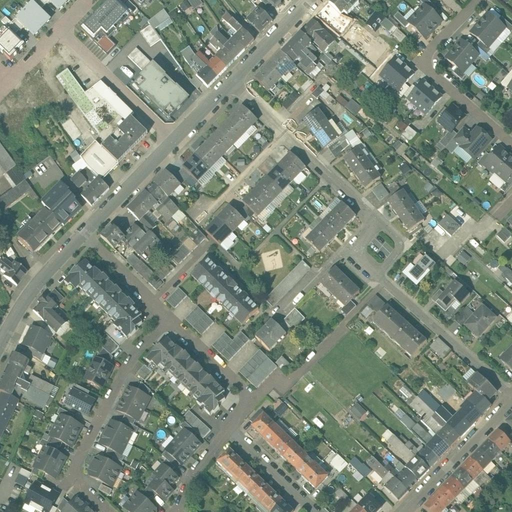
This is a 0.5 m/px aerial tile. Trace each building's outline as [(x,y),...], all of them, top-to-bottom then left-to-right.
[(39,0),(33,0),(32,1),(33,3),(41,10),(45,5),(39,0)] [(67,2),(64,0),(47,0),(49,1),(59,11),(67,2)] [(118,0),(106,0),(80,29),(107,55),(116,45),(109,39),(137,9),(129,1),(124,5),(118,0)] [(200,0),(187,0),(194,9),(203,3),(200,0)] [(264,0),(262,2),(266,6),(269,3),(274,8),(276,7),(278,8),(281,5),(280,2),(282,0),(264,0)] [(332,0),(329,4),(341,16),(344,12),(347,15),(359,3),(356,0),(355,0),(332,0)] [(437,9),(427,0),(420,0),(420,1),(424,5),(425,5),(433,13),(437,9)] [(186,1),(180,5),(184,11),(190,7),(186,1)] [(41,10),(33,3),(25,11),(42,28),(51,19),(41,10)] [(433,13),(425,5),(424,5),(416,14),(433,30),(441,22),(433,13)] [(272,22),(259,9),(247,21),(260,34),(272,22)] [(164,10),(155,17),(161,25),(170,18),(164,10)] [(42,28),(25,11),(17,20),(24,27),(34,36),(42,28)] [(394,27),(377,12),(367,24),(375,31),(380,25),(390,33),(394,27)] [(408,22),(398,13),(394,17),(405,28),(409,24),(408,23),(408,22)] [(232,20),(228,14),(222,19),(228,25),(232,20)] [(433,30),(416,14),(408,22),(408,23),(409,24),(425,39),(433,30)] [(497,22),(488,14),(479,23),(496,38),(505,28),(497,22)] [(11,23),(6,17),(2,22),(9,29),(15,34),(19,30),(11,23)] [(511,31),(511,26),(501,17),(497,22),(505,28),(511,33),(511,31)] [(17,20),(16,19),(11,23),(19,30),(20,31),(24,27),(17,20)] [(254,41),(232,20),(228,25),(236,32),(240,33),(233,39),(245,50),(254,41)] [(329,36),(313,21),(300,33),(312,45),(313,44),(311,43),(313,41),(319,47),(317,49),(325,56),(325,55),(323,54),(324,54),(334,42),(329,36)] [(496,38),(479,23),(471,33),(480,41),(488,48),(496,38)] [(150,25),(140,32),(144,37),(153,30),(150,25)] [(402,34),(394,27),(390,33),(398,39),(402,34)] [(215,28),(210,33),(214,39),(219,35),(220,33),(215,28)] [(9,29),(0,38),(0,50),(11,61),(17,54),(17,53),(25,44),(15,34),(9,29)] [(385,57),(351,29),(342,40),(347,45),(375,68),(385,57)] [(153,30),(144,37),(147,42),(157,35),(153,30)] [(342,40),(332,32),(329,36),(334,42),(339,44),(340,43),(342,40)] [(300,33),(291,43),(303,54),(306,51),(311,46),(312,45),(300,33)] [(157,35),(147,42),(151,47),(160,40),(157,35)] [(245,50),(233,39),(227,46),(225,44),(226,43),(219,35),(214,39),(235,60),(245,50)] [(235,60),(214,39),(210,43),(218,51),(220,50),(221,51),(215,58),(226,69),(235,60)] [(472,50),(462,41),(454,50),(470,64),(478,55),(472,50)] [(488,48),(480,41),(476,46),(487,55),(491,50),(488,48)] [(303,54),(291,43),(281,53),(283,55),(293,64),(299,58),(303,54)] [(311,46),(306,51),(311,55),(316,51),(311,46)] [(487,55),(476,46),(472,50),(478,55),(486,62),(490,57),(487,55)] [(206,67),(196,57),(194,55),(189,47),(180,53),(191,69),(195,65),(199,69),(198,70),(201,72),(196,76),(208,88),(217,78),(206,67)] [(141,52),(136,48),(128,57),(132,61),(141,52)] [(470,64),(454,50),(446,59),(457,68),(462,73),(470,64)] [(311,55),(306,51),(303,54),(313,64),(317,60),(311,55)] [(145,57),(141,52),(132,61),(136,65),(145,57)] [(215,58),(209,64),(207,62),(208,61),(200,52),(196,57),(206,67),(217,78),(226,69),(215,58)] [(313,64),(303,54),(299,58),(303,61),(298,66),(305,72),(306,71),(314,78),(319,72),(315,68),(317,67),(316,66),(313,64)] [(331,60),(324,54),(323,54),(325,55),(325,56),(321,60),(327,65),(331,60)] [(283,55),(276,62),(274,60),(268,66),(281,79),(288,72),(290,74),(296,67),(293,64),(283,55)] [(149,61),(145,57),(136,65),(141,69),(149,61)] [(417,84),(385,57),(375,68),(407,95),(417,84)] [(149,61),(141,69),(145,74),(153,65),(149,61)] [(176,89),(164,77),(165,76),(153,65),(141,78),(147,83),(140,91),(145,96),(147,95),(152,100),(151,101),(163,113),(171,106),(176,112),(188,99),(177,88),(176,89)] [(268,66),(256,79),(269,92),(281,79),(268,66)] [(462,73),(457,68),(453,73),(462,80),(466,76),(462,73)] [(67,70),(56,78),(78,107),(89,99),(85,93),(67,70)] [(511,70),(501,84),(507,89),(508,88),(508,87),(511,83),(511,70)] [(327,86),(320,81),(317,85),(324,90),(327,86)] [(109,90),(101,82),(85,93),(89,99),(78,107),(106,144),(131,118),(134,115),(116,97),(117,96),(114,94),(111,92),(109,89),(109,90)] [(437,100),(417,84),(407,95),(427,112),(437,100)] [(324,91),(319,87),(311,94),(316,99),(324,91)] [(377,91),(373,87),(368,92),(365,91),(361,95),(363,99),(365,102),(369,103),(369,102),(373,98),(372,96),(377,91)] [(289,98),(282,105),(288,110),(294,103),(289,98)] [(352,99),(345,107),(355,116),(362,108),(352,99)] [(257,121),(242,107),(230,119),(243,131),(249,125),(251,127),(257,121)] [(452,107),(439,122),(450,131),(451,133),(453,131),(465,117),(452,107)] [(318,110),(303,121),(311,132),(326,121),(326,120),(325,121),(321,115),(318,110)] [(106,144),(102,148),(118,164),(148,134),(131,118),(106,144)] [(243,131),(230,119),(218,131),(231,144),(238,137),(240,139),(245,133),(243,131)] [(326,121),(311,132),(324,149),(342,136),(332,122),(328,124),(326,121)] [(410,141),(418,134),(411,127),(403,134),(410,141)] [(472,136),(463,128),(457,135),(452,140),(461,148),(472,136)] [(461,148),(473,159),(490,140),(478,129),(472,136),(461,148)] [(218,131),(207,143),(219,156),(225,150),(227,151),(233,145),(231,144),(218,131)] [(450,131),(439,143),(445,149),(452,140),(457,135),(453,131),(451,133),(450,131)] [(342,139),(328,148),(332,154),(341,147),(345,144),(342,139)] [(393,149),(403,155),(407,147),(398,141),(393,149)] [(102,148),(95,142),(80,157),(88,169),(94,174),(94,175),(101,182),(118,164),(102,148)] [(219,156),(207,143),(195,155),(208,168),(214,162),(216,163),(221,157),(219,156)] [(0,177),(15,167),(0,145),(0,177)] [(375,159),(364,145),(358,149),(369,163),(375,159)] [(341,147),(332,154),(336,159),(344,152),(341,147)] [(491,157),(484,164),(485,165),(489,168),(488,170),(494,175),(509,157),(505,153),(505,151),(502,148),(499,148),(491,157)] [(358,149),(344,159),(355,174),(369,164),(358,149)] [(486,153),(477,164),(482,168),(485,165),(484,164),(491,157),(486,153)] [(306,169),(291,154),(279,166),(294,181),(306,169)] [(208,168),(195,155),(183,168),(190,175),(196,180),(202,174),(204,175),(209,170),(208,168)] [(511,159),(509,157),(494,175),(500,180),(501,179),(505,183),(506,183),(511,175),(511,159)] [(369,164),(355,174),(366,189),(380,179),(369,164)] [(294,181),(279,166),(267,179),(282,193),(294,181)] [(190,175),(183,168),(178,173),(186,180),(190,175)] [(82,176),(81,176),(87,182),(94,175),(94,174),(88,169),(82,176)] [(173,178),(166,171),(154,183),(168,198),(174,192),(173,190),(179,183),(173,178)] [(78,173),(71,181),(79,189),(82,186),(87,191),(82,196),(92,206),(101,198),(86,183),(87,182),(81,176),(82,176),(78,173)] [(186,180),(178,173),(173,178),(179,183),(181,185),(186,180)] [(87,182),(86,183),(101,198),(109,189),(101,182),(94,175),(87,182)] [(511,175),(506,183),(505,183),(500,189),(505,193),(511,184),(511,175)] [(25,179),(0,197),(0,206),(3,210),(32,189),(25,179)] [(282,193),(267,179),(255,191),(270,205),(282,193)] [(168,198),(154,183),(146,192),(157,203),(159,201),(161,204),(162,204),(168,198)] [(61,184),(48,197),(51,199),(44,206),(47,209),(62,225),(70,217),(71,219),(81,209),(74,202),(75,200),(67,193),(68,191),(61,184)] [(381,184),(372,191),(376,196),(385,190),(381,184)] [(385,190),(376,196),(380,201),(388,195),(385,190)] [(270,205),(255,191),(243,203),(247,206),(255,214),(258,218),(270,205)] [(402,191),(387,202),(398,217),(413,206),(402,191)] [(146,192),(145,192),(138,200),(149,211),(159,221),(163,217),(156,210),(160,206),(157,203),(146,192)] [(168,198),(162,204),(168,210),(173,204),(168,198)] [(138,200),(128,210),(139,221),(142,224),(148,218),(145,215),(149,211),(138,200)] [(168,210),(162,204),(161,204),(160,206),(156,210),(163,217),(167,221),(172,216),(167,210),(168,210)] [(168,210),(167,210),(172,216),(179,209),(173,204),(168,210)] [(355,217),(341,204),(333,213),(346,226),(355,217)] [(255,214),(247,206),(242,211),(250,219),(255,214)] [(424,221),(413,206),(398,217),(409,232),(424,221)] [(238,215),(230,207),(218,219),(233,234),(245,222),(245,221),(238,215)] [(47,209),(34,222),(28,217),(22,223),(28,228),(17,239),(33,254),(62,225),(47,209)] [(250,219),(242,211),(238,215),(245,221),(245,222),(246,223),(250,219)] [(346,226),(333,213),(324,222),(338,235),(346,226)] [(461,227),(447,215),(438,225),(451,237),(461,227)] [(156,226),(148,218),(142,224),(149,231),(150,232),(151,232),(156,226)] [(218,219),(206,232),(221,246),(233,234),(218,219)] [(338,235),(324,222),(315,231),(329,244),(338,235)] [(124,236),(112,225),(101,237),(114,250),(121,242),(126,247),(128,245),(129,244),(124,239),(125,238),(124,236)] [(145,235),(135,225),(124,236),(125,238),(124,239),(129,244),(128,245),(146,262),(154,254),(164,245),(151,232),(150,232),(149,231),(145,235)] [(511,235),(511,234),(504,228),(500,232),(508,239),(511,235)] [(206,238),(198,229),(189,238),(197,246),(206,238)] [(423,230),(415,237),(420,242),(428,235),(423,230)] [(329,244),(315,231),(305,240),(319,254),(329,244)] [(508,239),(500,232),(497,236),(504,243),(508,239)] [(10,246),(3,233),(0,234),(0,241),(5,250),(10,246)] [(189,238),(182,244),(183,245),(191,253),(197,246),(189,238)] [(191,253),(183,245),(179,249),(187,257),(191,253)] [(486,251),(480,245),(476,250),(483,255),(486,251)] [(187,257),(179,249),(175,253),(182,261),(187,257)] [(182,261),(175,253),(171,257),(178,265),(182,261)] [(133,254),(126,261),(133,268),(140,261),(133,254)] [(415,268),(409,274),(410,275),(417,282),(428,270),(430,271),(436,265),(426,256),(415,268)] [(27,272),(14,262),(12,265),(2,258),(0,261),(0,268),(6,273),(3,276),(17,286),(27,272)] [(207,259),(191,276),(199,283),(201,281),(206,286),(204,288),(211,295),(213,293),(218,298),(216,300),(217,301),(233,284),(229,279),(228,280),(222,274),(223,273),(219,269),(218,270),(207,259)] [(156,276),(140,260),(140,261),(133,268),(149,283),(156,276)] [(86,261),(77,271),(75,270),(69,276),(70,277),(65,283),(69,287),(71,286),(76,291),(79,287),(95,270),(86,261)] [(175,269),(167,261),(163,265),(170,273),(175,269)] [(310,269),(302,261),(298,266),(306,273),(310,269)] [(411,264),(402,273),(407,278),(410,275),(409,274),(415,268),(411,264)] [(170,273),(163,265),(159,269),(166,277),(170,273)] [(306,273),(298,266),(294,270),(301,278),(306,273)] [(335,268),(320,283),(333,295),(347,280),(335,268)] [(95,269),(95,270),(79,287),(91,299),(108,282),(109,281),(104,276),(103,277),(95,269)] [(166,277),(159,269),(155,273),(160,279),(162,281),(166,277)] [(301,278),(294,270),(290,274),(297,282),(301,278)] [(297,282),(290,274),(286,278),(293,286),(297,282)] [(156,276),(149,283),(153,287),(160,279),(156,275),(156,276)] [(286,278),(281,283),(289,290),(293,286),(286,278)] [(160,279),(153,287),(157,291),(164,283),(162,281),(160,279)] [(347,280),(333,295),(345,307),(351,301),(359,292),(347,280)] [(108,282),(91,299),(104,311),(121,294),(122,293),(117,288),(116,289),(108,282)] [(464,291),(454,282),(444,294),(438,300),(438,301),(446,308),(457,296),(459,298),(464,291)] [(289,290),(281,283),(277,287),(285,295),(289,290)] [(238,288),(233,284),(217,301),(219,299),(224,304),(222,306),(230,313),(232,311),(236,316),(235,318),(242,326),(258,309),(248,299),(248,298),(244,294),(243,294),(237,289),(238,288)] [(285,295),(277,287),(273,291),(280,299),(285,295)] [(187,296),(179,288),(174,293),(183,301),(187,296)] [(64,298),(55,290),(51,294),(60,302),(64,298)] [(444,294),(439,290),(431,299),(436,304),(438,301),(438,300),(444,294)] [(280,299),(273,291),(269,296),(276,303),(280,299)] [(183,301),(174,293),(170,297),(179,305),(183,301)] [(121,294),(104,311),(117,324),(133,307),(135,306),(129,301),(128,301),(121,294)] [(44,295),(38,301),(40,304),(33,311),(44,321),(54,311),(58,307),(44,295)] [(276,303),(269,296),(265,300),(272,308),(276,303)] [(376,296),(367,305),(377,313),(378,312),(379,312),(386,304),(376,296)] [(179,305),(170,297),(166,301),(174,309),(179,305)] [(351,301),(345,307),(341,310),(347,316),(356,307),(351,301)] [(403,320),(387,306),(372,322),(388,336),(403,320)] [(133,307),(117,324),(114,326),(127,339),(130,335),(131,336),(136,332),(135,331),(142,323),(138,319),(142,316),(133,307)] [(205,315),(197,307),(193,311),(201,319),(205,315)] [(293,329),(305,318),(296,308),(284,320),(293,329)] [(475,316),(466,308),(462,312),(467,316),(471,320),(475,316)] [(471,320),(465,326),(466,326),(475,335),(481,329),(484,332),(495,319),(482,308),(475,316),(471,320)] [(67,323),(54,311),(44,321),(57,334),(67,323)] [(201,319),(193,311),(189,315),(197,323),(201,319)] [(462,312),(454,321),(459,325),(467,316),(462,312)] [(197,323),(189,315),(185,319),(193,328),(197,323)] [(214,323),(205,315),(201,319),(210,327),(214,323)] [(467,316),(459,325),(463,329),(466,326),(465,326),(471,320),(467,316)] [(210,327),(201,319),(197,323),(205,331),(210,327)] [(292,329),(284,320),(279,325),(287,333),(292,329)] [(403,320),(388,336),(412,358),(427,342),(403,320)] [(272,321),(256,337),(270,351),(286,335),(272,321)] [(205,331),(197,323),(193,328),(201,336),(205,331)] [(119,347),(127,339),(114,326),(112,324),(104,333),(106,335),(111,339),(115,343),(119,347)] [(51,336),(32,328),(24,345),(42,354),(46,347),(49,346),(50,343),(49,340),(51,336)] [(233,341),(224,333),(220,338),(228,346),(229,345),(233,341)] [(249,341),(241,333),(237,337),(245,345),(249,341)] [(106,335),(98,343),(101,346),(102,347),(111,339),(106,335)] [(245,345),(237,337),(233,341),(241,349),(245,345)] [(228,346),(220,338),(216,342),(224,350),(225,350),(228,346)] [(111,339),(102,347),(107,351),(115,343),(111,339)] [(158,348),(157,347),(151,354),(152,355),(146,360),(151,365),(152,364),(157,368),(161,365),(160,364),(176,348),(176,347),(167,339),(158,348)] [(450,351),(437,339),(430,347),(443,359),(450,351)] [(241,349),(233,341),(229,345),(237,353),(241,349)] [(224,350),(216,342),(212,346),(220,354),(224,350)] [(115,343),(107,351),(111,355),(119,347),(115,343)] [(237,353),(229,345),(228,346),(225,350),(233,358),(237,353)] [(102,347),(101,346),(96,351),(99,354),(96,358),(109,365),(113,357),(111,355),(107,351),(102,347)] [(176,348),(160,364),(161,365),(173,377),(190,359),(190,360),(191,359),(186,354),(185,354),(177,347),(176,347),(176,348)] [(511,348),(507,354),(507,353),(506,354),(508,356),(502,361),(501,360),(500,360),(511,371),(511,348)] [(233,358),(225,350),(224,350),(220,354),(229,362),(233,358)] [(268,358),(259,350),(255,355),(264,363),(268,358)] [(29,362),(13,354),(4,373),(20,381),(24,373),(28,375),(31,369),(27,367),(29,362)] [(264,363),(255,355),(251,359),(259,367),(264,363)] [(109,365),(96,358),(85,380),(101,388),(112,367),(109,365)] [(281,358),(276,363),(285,372),(290,367),(281,358)] [(190,359),(173,377),(186,389),(202,372),(203,372),(204,371),(198,366),(197,367),(190,360),(190,359)] [(259,367),(251,359),(247,363),(255,371),(259,367)] [(255,371),(247,363),(243,367),(251,375),(255,371)] [(153,373),(144,365),(140,370),(149,377),(153,373)] [(251,375),(243,367),(239,372),(247,380),(251,375)] [(149,377),(140,370),(137,374),(145,381),(149,377)] [(202,372),(186,389),(198,401),(216,383),(211,378),(210,379),(203,372),(202,372)] [(20,381),(4,373),(0,380),(0,392),(1,393),(9,397),(11,394),(18,397),(21,390),(27,392),(25,396),(45,406),(50,396),(31,387),(31,386),(27,384),(20,381)] [(496,393),(478,374),(468,384),(476,392),(487,402),(496,393)] [(54,387),(31,376),(27,384),(31,386),(31,387),(50,396),(54,387)] [(151,391),(141,383),(137,392),(148,397),(151,391)] [(216,383),(198,401),(197,402),(210,415),(213,411),(214,412),(219,408),(218,407),(225,399),(221,396),(225,392),(216,383)] [(448,384),(437,395),(445,402),(456,392),(448,384)] [(137,392),(128,387),(123,399),(144,410),(150,398),(148,397),(137,392)] [(94,402),(73,391),(66,405),(87,415),(94,402)] [(442,409),(423,391),(418,397),(436,414),(442,409)] [(476,392),(466,402),(475,411),(481,417),(491,407),(487,402),(476,392)] [(0,394),(0,417),(8,421),(18,402),(9,397),(1,393),(0,394)] [(436,414),(418,397),(410,405),(423,418),(426,414),(431,419),(436,414)] [(144,410),(123,399),(117,411),(125,415),(136,420),(138,421),(144,410)] [(454,432),(475,411),(466,402),(461,408),(463,410),(452,421),(447,426),(454,432)] [(357,405),(351,411),(357,416),(362,411),(357,405)] [(74,416),(60,408),(57,414),(60,416),(61,415),(72,421),(74,416)] [(448,415),(442,409),(436,414),(447,426),(452,421),(447,416),(448,415)] [(189,411),(182,419),(186,423),(193,415),(189,411)] [(475,411),(454,432),(460,438),(481,417),(475,411)] [(257,413),(249,421),(254,425),(261,417),(257,413)] [(275,425),(264,414),(261,417),(254,425),(252,427),(262,437),(275,425)] [(447,426),(436,414),(431,419),(440,427),(444,429),(437,436),(450,449),(460,438),(454,432),(447,426)] [(72,421),(61,415),(60,416),(55,426),(77,437),(82,426),(72,421)] [(136,420),(125,415),(123,420),(133,426),(136,420)] [(193,415),(186,423),(190,427),(198,419),(193,415)] [(416,426),(405,415),(400,421),(407,428),(411,432),(416,426)] [(350,417),(343,425),(347,428),(354,420),(350,417)] [(202,423),(198,419),(190,427),(194,431),(202,423)] [(133,426),(123,420),(120,425),(133,432),(136,434),(139,428),(133,426)] [(120,425),(111,421),(105,433),(127,444),(133,432),(120,425)] [(186,423),(184,422),(180,427),(184,430),(194,438),(198,434),(194,431),(190,427),(186,423)] [(202,423),(194,431),(198,434),(199,435),(206,427),(202,423)] [(275,425),(262,437),(273,447),(285,435),(275,425)] [(77,437),(55,426),(50,436),(63,443),(71,447),(77,437)] [(437,436),(432,441),(417,426),(416,426),(411,432),(426,447),(439,460),(450,449),(437,436)] [(206,427),(199,435),(203,439),(211,431),(206,427)] [(194,438),(184,430),(175,440),(191,455),(201,445),(194,438)] [(510,443),(498,431),(489,441),(501,453),(510,443)] [(127,444),(105,433),(100,444),(109,449),(121,455),(127,444)] [(285,435),(273,447),(284,458),(296,445),(285,435)] [(63,443),(50,436),(47,442),(58,447),(60,448),(63,443)] [(397,440),(393,436),(387,442),(407,461),(410,458),(413,461),(405,468),(418,481),(429,470),(404,447),(397,440)] [(408,443),(401,436),(397,440),(404,447),(408,443)] [(47,442),(42,439),(39,445),(44,447),(45,447),(55,453),(58,447),(47,442)] [(191,455),(175,440),(166,451),(175,459),(182,466),(191,455)] [(489,441),(480,450),(492,462),(501,453),(489,441)] [(425,449),(422,446),(418,451),(409,442),(408,443),(404,447),(429,470),(439,460),(426,447),(425,449)] [(296,445),(284,458),(294,468),(306,456),(296,445)] [(55,453),(45,447),(44,447),(39,458),(61,468),(66,458),(55,453)] [(121,455),(109,449),(106,454),(113,458),(122,462),(125,457),(121,455)] [(229,449),(217,462),(228,472),(240,460),(229,449)] [(492,462),(480,450),(470,460),(483,472),(492,462)] [(175,459),(166,451),(162,456),(166,460),(171,464),(175,459)] [(306,456),(294,468),(305,478),(317,466),(306,456)] [(338,456),(330,464),(338,471),(345,464),(338,456)] [(363,465),(355,457),(349,463),(357,471),(363,465)] [(61,468),(39,458),(34,468),(45,473),(55,479),(61,468)] [(111,463),(99,458),(95,459),(92,466),(117,478),(121,469),(111,463)] [(122,462),(113,458),(111,463),(121,469),(124,463),(122,462)] [(384,469),(373,458),(368,464),(379,475),(384,469)] [(171,464),(166,460),(162,464),(163,465),(171,472),(175,468),(171,464)] [(251,470),(240,460),(228,472),(239,483),(251,470)] [(483,472),(470,460),(461,469),(473,481),(483,472)] [(371,471),(364,464),(363,465),(357,471),(364,479),(371,471)] [(389,464),(385,469),(390,474),(393,470),(390,468),(392,466),(389,464)] [(171,472),(163,465),(154,475),(157,478),(158,478),(169,488),(170,488),(178,478),(171,472)] [(117,478),(92,466),(89,472),(90,476),(112,487),(117,478)] [(317,466),(305,478),(316,489),(328,476),(317,466)] [(45,473),(34,468),(31,473),(42,479),(45,473)] [(390,474),(385,469),(384,469),(379,475),(383,479),(381,482),(386,486),(384,488),(398,502),(408,492),(390,474)] [(406,469),(399,476),(393,470),(390,474),(408,492),(418,481),(406,469)] [(473,481),(461,469),(452,479),(464,490),(473,481)] [(261,481),(251,470),(239,483),(249,493),(261,481)] [(169,488),(158,478),(157,478),(149,487),(157,495),(164,501),(173,491),(170,488),(169,488)] [(464,490),(452,479),(443,488),(455,500),(464,490)] [(272,491),(261,481),(249,493),(260,503),(272,491)] [(36,483),(25,502),(25,503),(30,506),(30,507),(36,510),(47,489),(36,483)] [(112,490),(101,485),(98,490),(109,495),(112,490)] [(157,495),(149,487),(148,486),(144,491),(151,497),(153,499),(157,495)] [(443,488),(433,497),(446,509),(455,500),(443,488)] [(47,489),(36,510),(39,511),(49,511),(58,495),(47,489)] [(144,491),(142,489),(138,494),(147,502),(151,497),(144,491)] [(348,497),(340,489),(335,494),(344,502),(348,497)] [(272,491),(260,503),(260,504),(256,508),(260,511),(272,511),(283,501),(272,491)] [(138,494),(137,493),(131,500),(143,511),(155,511),(155,509),(147,502),(138,494)] [(369,496),(359,507),(364,511),(377,511),(381,508),(369,496)] [(433,497),(424,507),(428,511),(442,511),(446,509),(433,497)] [(63,511),(70,505),(63,498),(57,509),(60,511),(63,511)] [(63,511),(80,511),(86,506),(77,498),(70,505),(63,511)] [(143,511),(131,500),(124,508),(128,511),(143,511)] [(283,501),(272,511),(293,511),(283,501)] [(353,511),(359,507),(353,501),(343,511),(353,511)]
